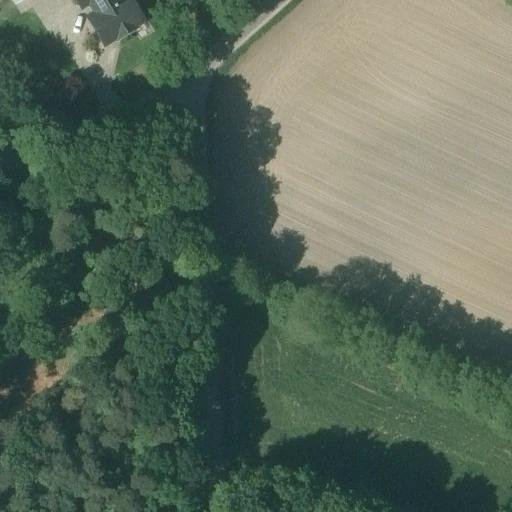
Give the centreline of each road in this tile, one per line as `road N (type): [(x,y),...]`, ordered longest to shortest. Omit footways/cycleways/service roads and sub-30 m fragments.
road 1 (unclassified): [(189,74),(210,511)]
road 2 (unclassified): [(189,74),(0,156)]
